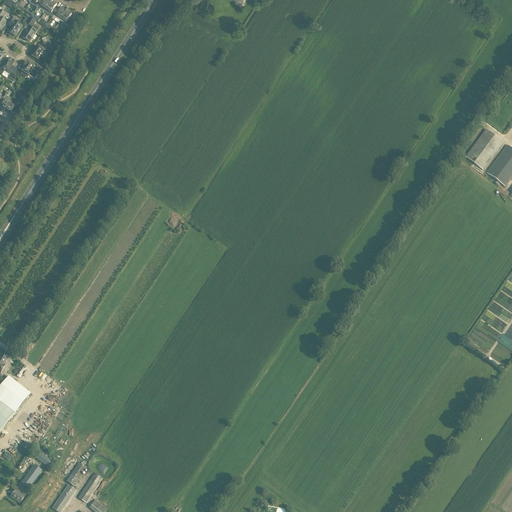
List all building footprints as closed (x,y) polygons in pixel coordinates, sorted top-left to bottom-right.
[(38,6),(42,1),(40,0),(31,0),(29,3),(37,8),(38,6)] [(40,10),(45,13),(46,10),(52,1),(50,0),(45,0),(44,2),(42,1),(38,6),(37,8),(36,9),(39,11),(40,10)] [(52,1),(46,10),(45,13),(52,17),(57,11),(54,9),(57,5),(55,3),(52,1)] [(57,11),(52,17),(51,19),(54,21),(56,18),(61,21),(67,11),(64,9),(62,8),(59,12),(57,11)] [(70,13),(67,11),(61,21),(61,22),(61,23),(64,24),(65,24),(71,28),(75,22),(69,19),(72,14),(70,13)] [(9,32),(15,36),(18,33),(20,31),(19,30),(22,26),(16,22),(18,20),(14,17),(12,21),(9,25),(12,28),(9,32)] [(36,22),(30,18),(27,24),(30,26),(33,27),(34,25),(36,22)] [(30,39),(31,40),(37,32),(34,30),(35,28),(33,27),(30,26),(29,27),(27,31),(26,33),(25,33),(22,38),(24,39),(24,40),(27,42),(27,41),(28,42),(30,39)] [(52,48),(43,43),(40,48),(37,46),(35,50),(34,52),(33,52),(31,56),(38,60),(45,49),(50,52),(52,48)] [(8,73),(8,72),(10,74),(8,77),(15,81),(16,81),(17,69),(14,67),(14,68),(12,67),(14,63),(7,58),(0,69),(0,71),(3,74),(4,71),(8,73)] [(27,78),(29,75),(33,69),(37,71),(35,73),(38,75),(41,70),(42,68),(36,64),(34,66),(28,62),(27,63),(25,66),(22,71),(23,71),(21,74),(27,78)] [(2,110),(1,111),(4,113),(10,104),(12,101),(11,101),(10,100),(10,99),(9,98),(6,96),(5,95),(4,98),(0,103),(0,104),(3,105),(0,109),(2,110)] [(15,107),(10,104),(4,113),(7,115),(8,114),(10,115),(12,111),(16,114),(20,108),(16,105),(15,107)] [(486,129),(465,157),(483,170),(504,142),(486,129)] [(511,176),(511,148),(508,145),(487,173),(505,187),(511,176)] [(0,372),(1,373),(5,366),(4,365),(8,358),(2,354),(0,357),(0,372)] [(9,377),(0,387),(0,401),(15,414),(31,394),(9,377)] [(0,433),(15,414),(0,401),(0,433)] [(11,445),(8,450),(14,454),(20,444),(16,441),(13,447),(11,445)] [(48,468),(52,462),(40,453),(36,459),(48,468)] [(86,468),(79,463),(67,482),(74,486),(86,468)] [(43,471),(35,465),(21,485),(29,491),(43,471)] [(102,478),(94,473),(79,498),(86,503),(102,478)] [(61,511),(76,490),(68,485),(53,509),(57,511),(61,511)] [(20,503),(25,497),(26,495),(16,487),(14,490),(15,490),(11,497),(15,500),(20,503)] [(104,511),(107,508),(96,500),(90,508),(95,511),(104,511)]
